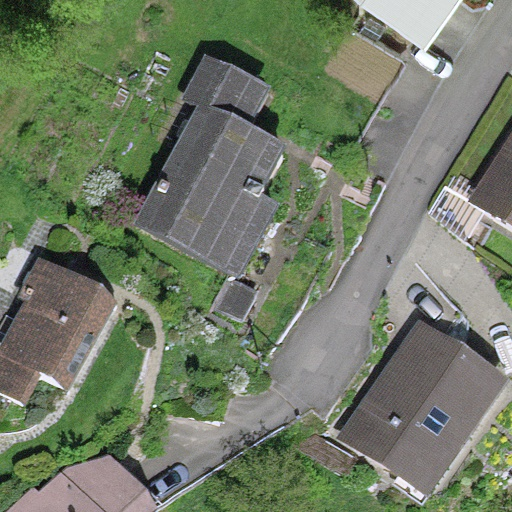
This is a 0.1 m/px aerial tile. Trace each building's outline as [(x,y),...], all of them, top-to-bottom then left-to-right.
[(443,0),(381,0),(423,29),(443,0)] [(270,86),(205,55),(183,102),(248,132),(270,86)] [(279,167),(201,125),(144,228),(222,270),(279,167)] [(511,152),(477,207),(511,229),(511,152)] [(101,310),(39,273),(0,339),(0,389),(40,413),(101,310)] [(501,396),(421,341),(347,446),(427,501),(501,396)] [(82,511),(61,490),(37,511),(82,511)]
